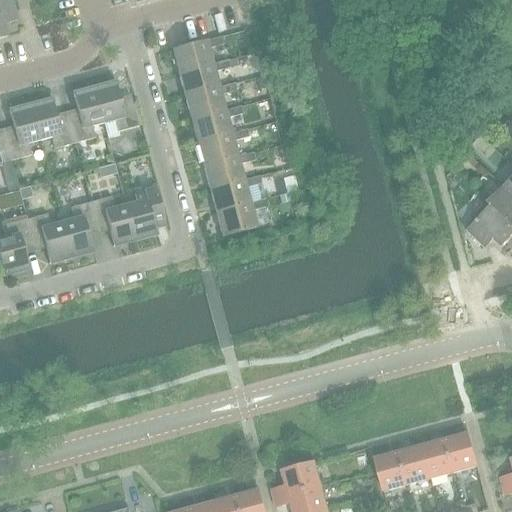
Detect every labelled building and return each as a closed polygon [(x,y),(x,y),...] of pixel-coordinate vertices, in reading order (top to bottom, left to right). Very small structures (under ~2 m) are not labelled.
[(0,14),(14,10),(11,0),(8,0),(0,2),(0,14)] [(14,10),(0,14),(0,39),(7,37),(4,25),(17,21),(14,10)] [(173,51),(180,77),(214,68),(209,49),(224,45),(223,38),(173,51)] [(214,68),(180,77),(186,99),(220,90),(215,72),(230,68),(229,64),(214,68)] [(267,97),(262,79),(251,82),(256,100),(267,97)] [(114,82),(93,88),(103,123),(107,138),(119,135),(118,132),(138,126),(131,99),(120,102),(114,82)] [(220,90),(186,99),(192,121),(226,112),(222,95),(237,91),(235,86),(220,90)] [(78,113),(67,116),(74,143),(95,138),(92,126),(103,123),(93,88),(72,93),(78,113)] [(51,99),(30,105),(39,140),(51,137),(54,149),(74,143),(67,116),(56,119),(51,99)] [(14,130),(3,133),(11,160),(31,155),(28,143),(39,140),(30,105),(8,111),(14,130)] [(226,112),(192,121),(198,143),(232,134),(228,118),(243,114),(242,108),(226,112)] [(232,134),(198,143),(204,167),(238,158),(233,142),(249,137),(250,139),(259,137),(257,129),(248,132),(247,130),(232,134)] [(0,163),(11,160),(3,133),(4,137),(0,137),(0,163)] [(449,165),(464,149),(456,140),(441,155),(442,159),(449,165)] [(238,158),(204,167),(211,190),(244,181),(240,164),(255,160),(254,153),(238,158)] [(244,181),(211,190),(217,213),(251,203),(247,188),(262,184),(260,177),(244,181)] [(511,177),(502,187),(511,196),(511,177)] [(136,202),(125,205),(134,240),(155,235),(150,215),(161,212),(154,185),(133,190),(136,202)] [(511,196),(502,187),(487,203),(511,228),(511,196)] [(251,203),(217,213),(223,237),(258,227),(253,211),(282,203),(280,196),(251,204),(251,203)] [(110,197),(90,202),(97,229),(108,226),(113,246),(134,240),(125,205),(113,208),(110,197)] [(73,219),(61,222),(71,257),(92,252),(87,232),(97,229),(90,202),(69,208),(73,219)] [(511,228),(487,203),(471,219),(474,223),(466,231),(484,249),(493,241),(500,249),(511,236),(511,228)] [(25,215),(33,246),(44,243),(49,263),(71,257),(61,222),(50,225),(47,214),(26,219),(25,215)] [(0,238),(0,263),(3,276),(28,269),(22,246),(32,243),(33,246),(25,215),(1,222),(5,237),(0,238)] [(469,434),(445,440),(454,473),(478,467),(469,434)] [(445,440),(422,446),(431,480),(454,473),(445,440)] [(422,446),(399,453),(408,486),(431,480),(422,446)] [(408,486),(399,453),(375,459),(384,492),(408,486)] [(511,475),(501,478),(503,487),(511,484),(511,459),(511,462),(511,475)] [(271,491),(274,500),(321,487),(315,463),(281,472),(285,487),(271,491)] [(511,484),(503,487),(506,496),(511,493),(511,484)] [(321,487),(274,500),(276,509),(290,505),(292,511),(321,511),(327,510),(321,487)] [(265,511),(260,490),(236,497),(239,511),(265,511)] [(239,511),(236,497),(213,503),(215,511),(239,511)] [(215,511),(213,503),(190,509),(190,511),(215,511)]
